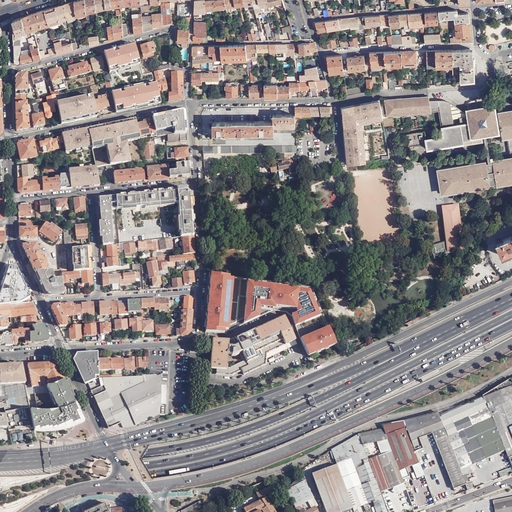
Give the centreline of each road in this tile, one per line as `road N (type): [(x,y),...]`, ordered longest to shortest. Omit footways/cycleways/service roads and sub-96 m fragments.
road 1 (motorway): [(0,480),(147,474),(255,449),(511,322)]
road 2 (motorway): [(511,300),(245,428),(174,449),(0,460)]
road 3 (motorway): [(0,470),(143,466),(250,441),(511,315)]
road 4 (primary): [(167,482),(259,460),(511,342)]
road 5 (primary): [(511,281),(231,413)]
road 6 (motorway): [(511,298),(231,413)]
road 7 (residential): [(7,73),(170,29),(171,67),(189,70)]
road 8 (residential): [(189,101),(9,138)]
road 9 (residential): [(309,20),(472,7)]
road 10 (residential): [(321,53),(476,45)]
road 11 (residential): [(336,101),(487,90)]
road 12 (residential): [(189,101),(336,101)]
road 13 (unknown): [(198,342),(287,315),(305,359)]
road 14 (residential): [(61,351),(198,342)]
road 15 (primary): [(231,413),(105,447)]
road 16 (residential): [(190,43),(316,39)]
